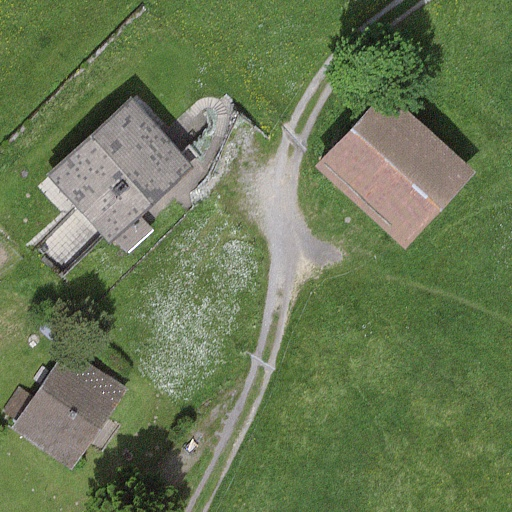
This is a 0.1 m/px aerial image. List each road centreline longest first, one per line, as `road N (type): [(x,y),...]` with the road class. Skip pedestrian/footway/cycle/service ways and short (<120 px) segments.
road 1 (track): [(285,261),(281,195),(292,151),(331,78),(415,0)]
road 2 (track): [(200,511),(257,383),(285,261)]
